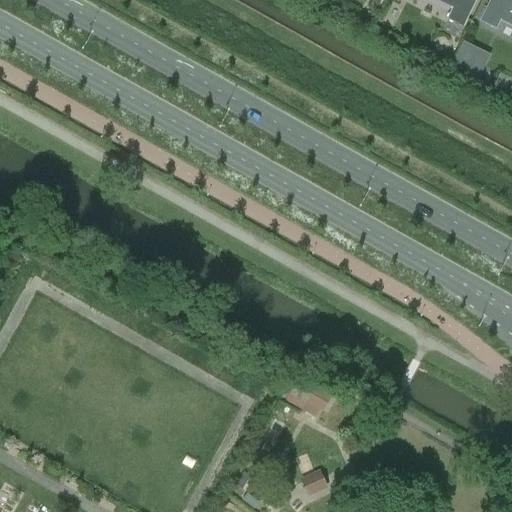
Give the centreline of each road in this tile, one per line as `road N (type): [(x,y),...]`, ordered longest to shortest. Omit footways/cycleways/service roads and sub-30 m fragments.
road 1 (primary): [(0,23),(442,272),(511,323)]
road 2 (primary): [(511,254),(53,0)]
